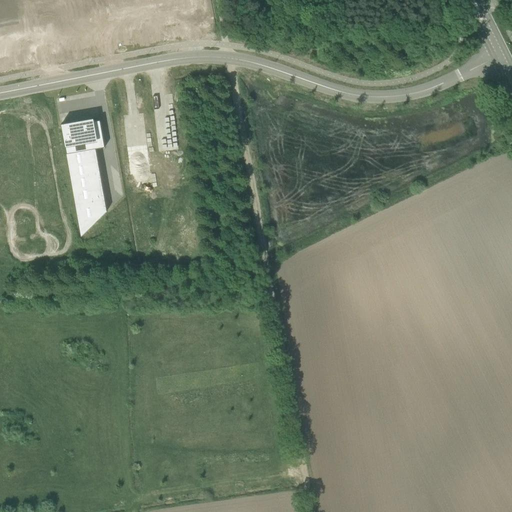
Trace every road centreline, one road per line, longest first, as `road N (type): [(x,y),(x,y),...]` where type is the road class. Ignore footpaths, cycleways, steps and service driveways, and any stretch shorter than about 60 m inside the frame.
road 1 (track): [(217,0),(311,511)]
road 2 (unclassified): [(494,59),(411,94),(381,97),(202,56),(0,93)]
